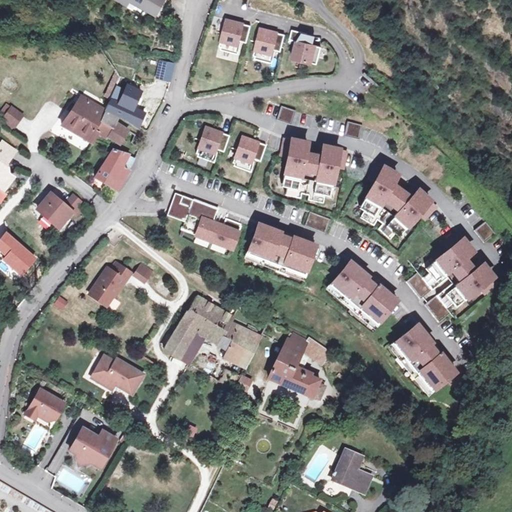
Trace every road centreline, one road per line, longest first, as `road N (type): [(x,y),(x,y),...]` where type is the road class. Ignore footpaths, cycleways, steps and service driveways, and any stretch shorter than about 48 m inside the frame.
road 1 (residential): [(145,172),(232,199),(368,260),(402,288),(458,361)]
road 2 (track): [(192,511),(203,473),(150,425),(171,366),(154,338),(183,281),(108,214)]
road 3 (residential): [(209,106),(373,150),(422,177),(490,259)]
road 4 (unclassified): [(0,376),(25,305),(145,172)]
road 5 (track): [(57,93),(36,126),(36,156),(108,214)]
road 6 (residential): [(344,75),(260,86),(209,106)]
road 7 (residential): [(344,75),(330,37),(250,15)]
